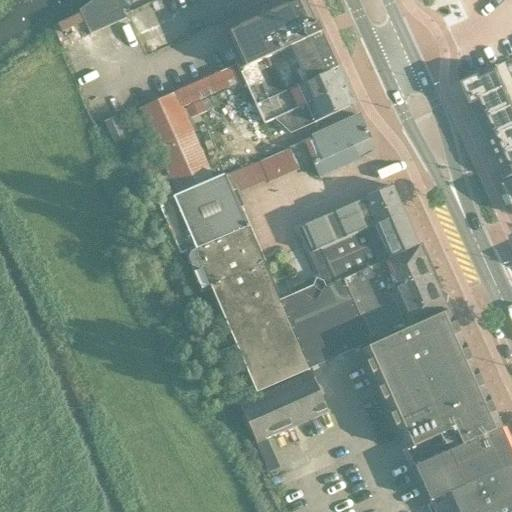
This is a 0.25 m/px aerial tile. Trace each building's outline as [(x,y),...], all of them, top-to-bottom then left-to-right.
[(126,19),(117,0),(93,0),(79,12),(90,36),(126,19)] [(239,71),(321,33),(317,24),(315,25),(303,0),(302,0),(223,36),(239,71)] [(266,101),(337,69),(336,67),(321,35),(321,34),(321,33),(239,71),(263,124),(274,119),(266,101)] [(511,81),(504,63),(458,84),(468,105),(511,85),(511,81)] [(266,101),(274,119),(345,86),(337,69),(266,101)] [(511,85),(468,105),(476,124),(511,107),(511,85)] [(345,86),(274,119),(290,134),(354,105),(345,86)] [(176,195),(203,184),(199,176),(211,171),(177,93),(139,110),(176,195)] [(200,103),(187,108),(192,117),(204,112),(200,103)] [(511,107),(476,124),(485,142),(511,129),(511,107)] [(312,137),(259,162),(230,173),(237,193),(266,181),(267,184),(312,163),(319,177),(359,160),(352,146),(369,139),(359,116),(312,137)] [(115,118),(104,123),(113,142),(124,137),(115,118)] [(511,129),(485,142),(493,161),(511,152),(511,129)] [(511,152),(493,161),(502,181),(511,176),(511,152)] [(203,184),(176,195),(156,204),(177,255),(246,226),(223,175),(203,184)] [(511,179),(504,184),(500,185),(511,211),(511,179)] [(312,253),(319,250),(403,212),(392,187),(300,227),(312,253)] [(418,246),(403,212),(319,250),(335,283),(418,246)] [(405,331),(448,311),(446,305),(447,296),(440,292),(419,246),(418,246),(335,283),(325,287),(323,282),(316,279),(312,286),(277,301),(246,227),(184,254),(201,292),(210,288),(255,394),(307,371),(307,370),(395,331),(399,329),(400,331),(405,329),(405,331)] [(414,467),(415,467),(500,428),(448,311),(405,331),(405,329),(400,331),(399,329),(395,331),(396,335),(364,350),(364,349),(361,350),(414,467)] [(256,444),(327,413),(310,373),(239,405),(256,444)] [(415,467),(430,501),(431,502),(511,465),(511,454),(500,428),(415,467)] [(267,440),(256,445),(263,459),(273,455),(267,440)] [(430,502),(434,511),(511,511),(511,465),(431,502),(430,501),(430,502)]
